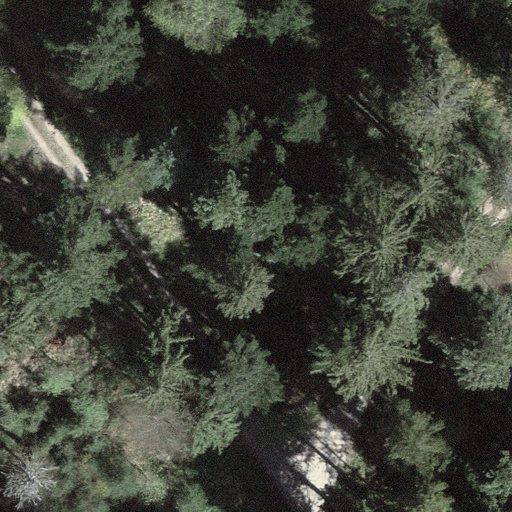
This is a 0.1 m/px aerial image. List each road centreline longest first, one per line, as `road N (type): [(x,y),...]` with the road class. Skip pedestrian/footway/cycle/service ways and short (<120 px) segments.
road 1 (track): [(0,27),(84,138),(302,474),(317,511)]
road 2 (track): [(511,192),(372,362),(302,474)]
